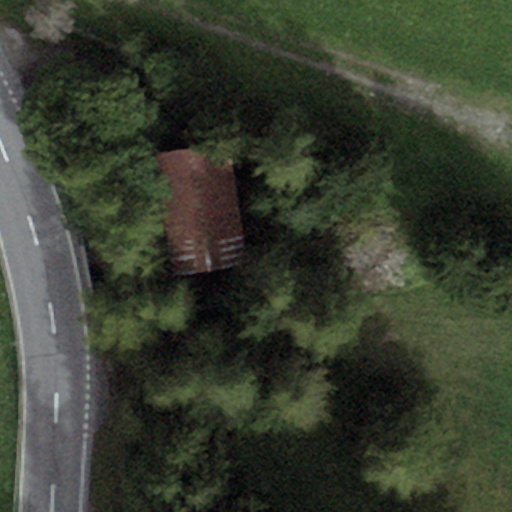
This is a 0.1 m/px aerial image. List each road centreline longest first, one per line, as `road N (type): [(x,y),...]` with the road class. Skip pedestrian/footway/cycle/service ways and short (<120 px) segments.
road 1 (primary): [(61,511),(60,361),(38,237),(0,146)]
road 2 (track): [(477,121),(155,0)]
